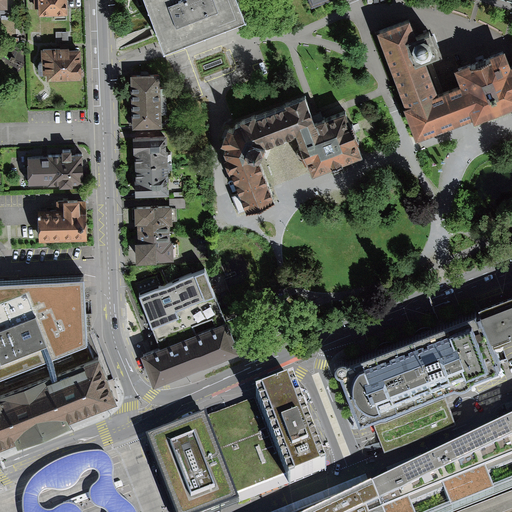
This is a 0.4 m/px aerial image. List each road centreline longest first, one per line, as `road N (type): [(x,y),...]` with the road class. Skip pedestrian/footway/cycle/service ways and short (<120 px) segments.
road 1 (primary): [(99,0),(113,337),(135,387),(162,401),(192,395)]
road 2 (primary): [(192,395),(511,268)]
road 3 (primary): [(0,474),(145,423),(192,395)]
